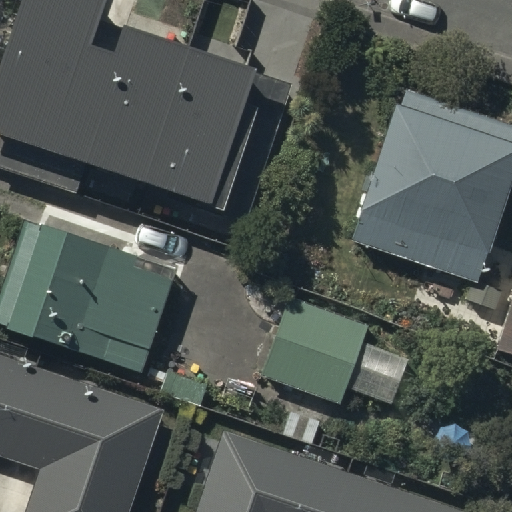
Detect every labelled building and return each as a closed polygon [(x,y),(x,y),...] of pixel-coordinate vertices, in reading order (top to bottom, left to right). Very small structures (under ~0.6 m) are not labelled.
[(89,0),(0,0),(0,114),(241,195),(282,75),(240,61),(245,45),(112,0),(108,13),(87,6),(89,0)] [(501,113),(396,79),(347,229),(471,269),(511,143),(511,137),(495,132),(501,113)] [(177,263),(22,208),(0,267),(0,315),(140,366),(177,263)] [(511,277),(492,343),(511,349),(511,277)] [(364,318),(284,290),(256,369),(337,396),(364,318)] [(119,511),(158,402),(0,349),(0,454),(30,465),(13,511),(119,511)] [(469,511),(472,504),(220,420),(189,511),(469,511)]
